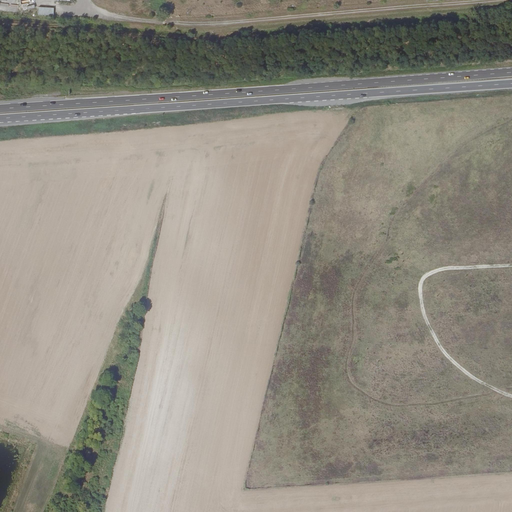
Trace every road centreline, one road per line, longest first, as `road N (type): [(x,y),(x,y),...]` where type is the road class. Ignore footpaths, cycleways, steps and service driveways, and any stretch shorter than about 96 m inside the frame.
road 1 (trunk): [(511,71),(0,108)]
road 2 (trunk): [(0,118),(511,83)]
